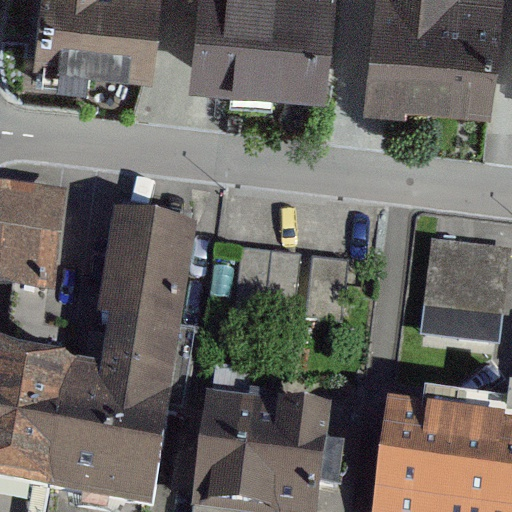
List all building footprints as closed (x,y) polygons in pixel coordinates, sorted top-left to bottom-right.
[(43,0),(37,72),(150,84),(154,0),(43,0)] [(335,0),(206,0),(199,84),(328,95),(335,0)] [(502,0),(371,0),(362,105),(492,116),(502,0)] [(63,208),(0,199),(0,274),(52,282),(63,208)] [(92,377),(0,362),(0,480),(154,505),(167,412),(183,414),(194,331),(179,329),(191,235),(122,225),(107,328),(92,377)] [(511,263),(511,257),(431,249),(423,320),(505,329),(511,263)] [(272,275),(270,296),(299,299),(302,257),(253,254),(252,274),(272,275)] [(350,511),(358,432),(213,412),(199,511),(350,511)] [(511,511),(511,440),(391,425),(380,511),(511,511)]
